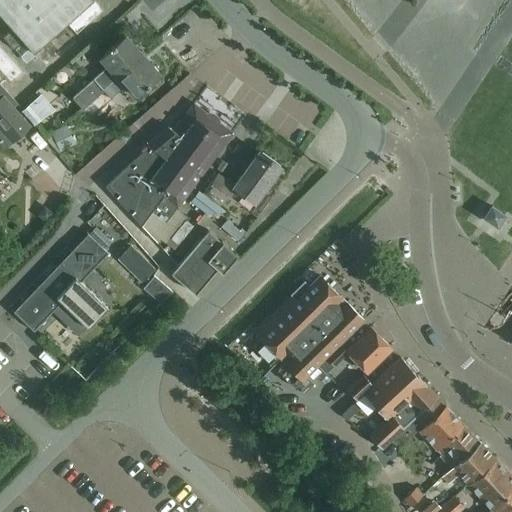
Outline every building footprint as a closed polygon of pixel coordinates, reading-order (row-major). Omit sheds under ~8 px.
[(48,39),(67,22),(76,32),(102,9),(94,0),(0,0),(0,14),(12,28),(3,36),(14,48),(23,40),(46,66),(61,53),(48,39)] [(106,66),(92,78),(93,79),(103,89),(142,55),(125,36),(99,59),(106,66)] [(142,55),(103,89),(109,97),(112,100),(112,99),(120,108),(132,97),(142,109),(164,89),(154,78),(159,74),(142,55)] [(93,79),(72,98),(82,108),(86,104),(95,96),(103,89),(93,79)] [(193,95),(209,104),(217,91),(201,82),(193,95)] [(16,104),(0,85),(0,98),(1,97),(11,108),(16,104)] [(95,96),(86,104),(95,114),(104,107),(112,100),(109,97),(103,89),(95,96)] [(33,124),(34,123),(40,118),(54,109),(40,93),(21,110),(33,124)] [(0,125),(13,140),(28,127),(11,108),(1,97),(0,98),(0,125)] [(233,124),(241,108),(225,99),(216,116),(233,124)] [(104,186),(140,224),(156,237),(173,250),(192,226),(184,220),(186,217),(175,209),(232,133),(193,105),(173,131),(167,127),(147,145),(148,146),(104,186)] [(62,126),(51,131),(61,150),(72,145),(62,126)] [(279,169),(257,153),(232,187),(216,175),(203,193),(221,206),(227,198),(229,199),(240,197),(242,195),(254,204),(279,169)] [(0,193),(15,187),(4,161),(0,163),(0,193)] [(198,190),(190,201),(204,212),(226,211),(198,190)] [(265,192),(255,206),(261,210),(271,197),(265,192)] [(505,214),(492,205),(483,217),(497,226),(505,214)] [(222,271),(237,254),(222,241),(221,241),(207,229),(171,272),(195,293),(217,267),(222,271)] [(95,239),(85,250),(75,240),(57,259),(60,261),(41,280),(39,278),(10,308),(36,332),(48,320),(45,317),(61,301),(88,326),(107,306),(80,280),(97,263),(100,266),(101,265),(98,262),(108,252),(95,239)] [(153,268),(130,246),(119,258),(142,280),(153,268)] [(159,297),(171,285),(154,269),(142,281),(159,297)] [(355,270),(343,278),(362,308),(374,300),(355,270)] [(363,321),(364,320),(320,275),(309,285),(304,281),(254,330),(303,379),(326,356),(363,321)] [(326,356),(335,365),(348,352),(366,371),(391,347),(370,326),(369,327),(363,321),(326,356)] [(401,356),(372,384),(363,393),(387,418),(369,435),(381,448),(393,436),(437,395),(401,356)] [(356,399),(363,393),(372,384),(363,374),(347,389),(356,399)] [(433,445),(460,420),(437,395),(393,436),(401,445),(418,428),(433,445)] [(346,420),(358,408),(352,402),(340,414),(346,420)] [(460,420),(433,445),(441,454),(440,455),(449,465),(478,439),(460,420)] [(449,465),(451,467),(442,476),(448,483),(459,473),(467,481),(494,456),(478,439),(449,465)] [(511,475),(494,456),(467,481),(468,483),(463,488),(468,493),(474,488),(492,508),(493,508),(511,490),(511,475)] [(416,487),(404,498),(411,505),(423,494),(416,487)] [(511,511),(511,490),(493,508),(492,508),(487,511),(511,511)] [(457,511),(463,507),(454,496),(435,511),(457,511)] [(423,510),(424,511),(433,511),(437,509),(431,503),(423,510)]
